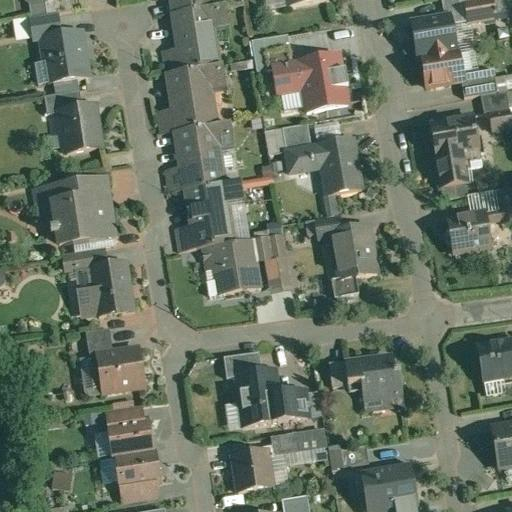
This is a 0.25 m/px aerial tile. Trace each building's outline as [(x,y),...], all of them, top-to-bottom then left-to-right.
[(70,0),(54,0),(50,1),(50,0),(46,0),(44,0),(47,17),(47,18),(57,16),(73,14),(70,0)] [(194,0),(171,4),(173,16),(225,7),(223,0),(194,0)] [(287,0),(289,9),(328,2),(327,0),(287,0)] [(509,0),(442,0),(445,17),(466,14),(464,5),(492,0),(495,17),(511,14),(509,0)] [(492,0),(464,5),(466,14),(467,25),(495,20),(495,17),(492,0)] [(225,7),(173,16),(173,17),(175,17),(178,31),(176,32),(176,34),(179,51),(162,54),(165,76),(168,76),(218,68),(211,29),(228,26),(225,7)] [(47,18),(47,17),(30,20),(34,43),(42,42),(41,41),(60,37),(57,16),(47,18)] [(449,18),(411,25),(418,60),(421,60),(455,53),(449,18)] [(60,37),(41,41),(42,42),(49,86),(87,80),(80,34),(60,37)] [(287,38),(261,43),(266,74),(272,73),(272,71),(292,68),(287,38)] [(455,53),(421,60),(426,89),(461,84),(462,83),(461,76),(457,53),(455,53)] [(292,68),(272,71),(272,73),(276,96),(303,92),(307,114),(346,107),(343,91),(345,91),(342,74),(340,74),(338,59),(292,68)] [(218,68),(168,76),(169,77),(171,77),(173,91),(172,93),(171,94),(174,111),(157,114),(160,136),(176,134),(215,128),(209,91),(226,88),(222,67),(218,68)] [(493,71),(461,76),(462,83),(461,84),(464,100),(480,98),(497,95),(495,80),(493,71)] [(511,77),(495,80),(497,95),(505,93),(511,128),(511,77)] [(497,95),(480,98),(484,118),(488,117),(492,134),(511,130),(511,128),(505,93),(497,95)] [(79,94),(44,99),(47,117),(60,115),(60,114),(82,110),(79,94)] [(82,110),(60,114),(60,115),(63,135),(61,138),(63,150),(66,153),(66,156),(101,151),(94,108),(82,110)] [(473,119),(429,127),(441,190),(466,185),(461,157),(479,154),(473,119)] [(215,128),(176,134),(176,135),(178,135),(181,149),(179,150),(179,152),(182,169),(165,172),(168,196),(186,193),(223,187),(217,149),(234,146),(230,125),(215,128)] [(340,135),(339,125),(318,126),(319,136),(340,135)] [(307,126),(282,131),(286,154),(311,150),(307,126)] [(269,157),(286,154),(282,131),(265,134),(269,157)] [(352,141),(317,147),(317,149),(311,150),(286,154),(290,176),(321,170),(326,198),(362,192),(352,141)] [(261,169),(263,181),(272,179),(270,168),(261,169)] [(110,170),(82,174),(84,186),(91,185),(92,191),(105,189),(113,187),(110,170)] [(263,181),(241,184),(242,192),(273,187),(272,179),(263,181)] [(223,187),(186,193),(187,194),(189,194),(191,208),(190,209),(189,210),(192,228),(175,231),(179,255),(204,251),(233,246),(227,208),(244,205),(242,192),(241,184),(223,187)] [(84,186),(36,194),(39,216),(54,214),(56,230),(50,231),(51,237),(57,236),(59,247),(113,238),(105,189),(92,191),(91,185),(84,186)] [(511,189),(495,192),(497,202),(511,199),(511,189)] [(485,214),(446,221),(452,256),(491,249),(487,225),(501,222),(501,226),(511,224),(511,199),(497,202),(499,213),(485,215),(485,214)] [(339,218),(314,223),(316,237),(330,235),(330,234),(342,231),(339,218)] [(342,231),(330,234),(330,235),(339,283),(377,276),(368,227),(342,231)] [(274,296),(289,293),(280,238),(265,241),(268,263),(274,296)] [(255,265),(268,263),(265,241),(251,243),(255,265)] [(233,246),(204,251),(207,272),(219,270),(221,282),(207,285),(210,299),(259,291),(255,265),(251,243),(233,246)] [(104,252),(76,256),(79,274),(91,272),(91,271),(106,268),(104,252)] [(106,268),(91,271),(91,272),(98,320),(133,314),(125,265),(106,268)] [(109,332),(85,335),(89,360),(96,359),(113,356),(113,355),(109,332)] [(511,342),(477,349),(483,383),(511,378),(511,342)] [(113,356),(96,359),(102,396),(145,390),(139,351),(113,355),(113,356)] [(258,356),(224,361),(226,380),(234,378),(260,375),(258,356)] [(380,358),(344,363),(347,388),(361,386),(365,415),(382,412),(381,405),(401,403),(402,410),(404,410),(400,378),(400,373),(395,374),(393,363),(381,364),(380,358)] [(344,363),(328,365),(332,390),(347,388),(344,363)] [(260,375),(234,378),(242,429),(279,424),(282,424),(280,409),(274,373),(260,375)] [(317,395),(307,397),(311,420),(321,418),(317,395)] [(305,406),(280,409),(282,424),(279,424),(279,426),(285,425),(287,437),(295,435),(302,434),(300,417),(307,416),(305,406)] [(141,409),(106,414),(108,428),(143,423),(141,409)] [(108,428),(107,428),(112,461),(155,454),(155,453),(153,453),(148,422),(143,423),(108,428)] [(511,426),(491,430),(499,470),(511,467),(511,426)] [(287,437),(270,439),(273,459),(325,450),(322,431),(302,434),(295,435),(287,437)] [(365,448),(340,452),(343,470),(368,465),(365,448)] [(331,472),(343,470),(340,452),(328,454),(331,472)] [(267,453),(232,459),(238,495),(273,490),(267,453)] [(155,454),(112,461),(112,462),(114,461),(119,493),(120,493),(156,487),(160,486),(155,454)] [(418,511),(410,466),(360,475),(366,511),(371,511),(396,508),(396,511),(418,511)] [(156,487),(120,493),(122,507),(158,501),(156,487)] [(309,511),(307,498),(281,502),(282,511),(309,511)]
